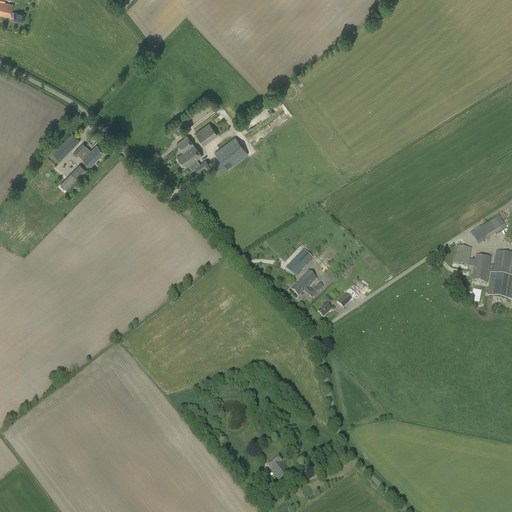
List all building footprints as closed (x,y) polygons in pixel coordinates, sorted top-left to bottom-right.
[(24,15),(11,12),(13,4),(5,2),(5,0),(0,0),(0,15),(10,18),(10,17),(13,18),(12,20),(23,22),(24,15)] [(224,121),(213,129),(209,123),(195,134),(204,146),(218,135),(229,127),(224,121)] [(170,136),(181,127),(177,123),(166,131),(170,136)] [(60,161),(80,141),(72,133),(52,153),(60,161)] [(202,155),(194,145),(187,136),(176,144),(183,153),(177,158),(185,168),(190,164),(192,167),(193,167),(198,173),(209,164),(202,155)] [(235,137),(224,145),(214,153),(221,161),(216,165),(222,174),(248,154),(235,137)] [(74,152),(74,153),(73,154),(76,157),(77,156),(90,167),(104,153),(97,146),(91,152),(83,144),(74,152)] [(80,165),(71,173),(60,185),(67,191),(86,171),(80,165)] [(495,219),(482,227),(471,233),(478,245),(489,239),(503,231),(495,219)] [(471,250),(456,247),(453,264),(469,266),(471,250)] [(295,277),(313,258),(303,250),(286,268),(295,277)] [(312,291),(308,288),(317,279),(309,271),(291,289),(299,297),(304,292),(308,295),(312,299),(320,291),(316,287),(312,291)] [(337,302),(343,308),(348,303),(352,300),(346,294),(342,297),(337,302)] [(325,304),(326,304),(318,312),(323,317),(328,312),(329,313),(331,310),(328,306),(333,301),(328,296),(323,300),(326,303),(325,304)] [(279,481),(290,473),(282,462),(279,457),(267,466),(270,470),(271,470),(279,481)] [(272,497),(262,482),(256,486),(267,501),(272,497)]
